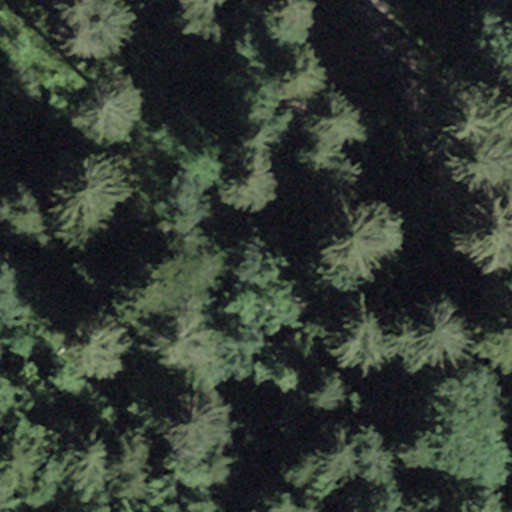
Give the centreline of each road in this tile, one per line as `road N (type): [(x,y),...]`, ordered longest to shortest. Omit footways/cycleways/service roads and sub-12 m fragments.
road 1 (track): [(243,511),(306,250),(307,201),(261,0)]
road 2 (track): [(511,386),(449,175),(369,0)]
